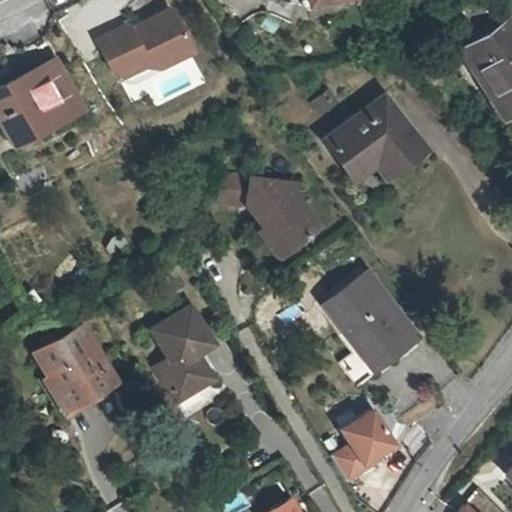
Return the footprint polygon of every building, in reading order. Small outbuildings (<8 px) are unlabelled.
[(104,67),(109,65),(133,53),(138,63),(150,64),(183,48),(163,7),(136,20),(138,24),(124,31),(120,22),(89,37),(104,67)] [(456,48),(476,82),(489,75),(506,103),(511,100),(511,21),(508,18),(456,48)] [(133,53),(109,65),(116,80),(150,64),(138,63),(133,53)] [(54,56),(0,80),(0,123),(4,131),(74,100),(54,56)] [(498,108),(506,103),(489,75),(476,82),(498,108)] [(320,115),(337,103),(328,90),(311,102),(320,115)] [(376,173),(413,147),(378,95),(320,137),(348,174),(367,161),(376,173)] [(278,239),(287,240),(300,231),(293,219),(305,211),(291,191),(291,180),(213,174),(212,195),(254,198),(253,215),(258,222),(265,232),(273,232),(278,239)] [(313,222),(305,211),(293,219),(300,231),(313,222)] [(270,251),(287,240),(278,239),(273,232),(265,232),(258,222),(252,227),(270,251)] [(370,266),(322,302),(374,372),(423,336),(370,266)] [(184,307),(172,313),(143,329),(160,359),(146,367),(166,402),(204,381),(193,361),(190,362),(186,356),(205,346),(184,307)] [(84,325),(37,351),(67,405),(114,377),(84,325)] [(376,403),(339,426),(348,441),(331,451),(348,480),(383,460),(380,455),(400,443),(376,403)] [(511,456),(500,468),(511,479),(511,456)] [(511,479),(500,468),(487,481),(511,507),(511,479)] [(303,511),(294,496),(267,511),(303,511)]
